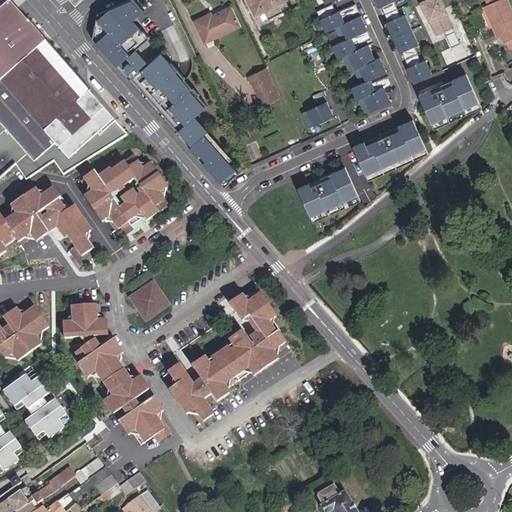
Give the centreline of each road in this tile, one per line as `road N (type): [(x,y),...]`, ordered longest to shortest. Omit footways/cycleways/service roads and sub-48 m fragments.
road 1 (residential): [(367,0),(411,96),(405,118),(296,164),(225,209)]
road 2 (residential): [(350,351),(210,439),(178,423),(138,351),(140,334)]
road 3 (residential): [(286,279),(511,95)]
road 4 (tertiary): [(218,202),(53,17)]
road 5 (tertiary): [(455,469),(350,351)]
road 6 (residential): [(140,334),(158,331),(266,257)]
road 7 (residential): [(218,202),(125,264),(120,280)]
road 8 (residential): [(0,291),(120,280)]
